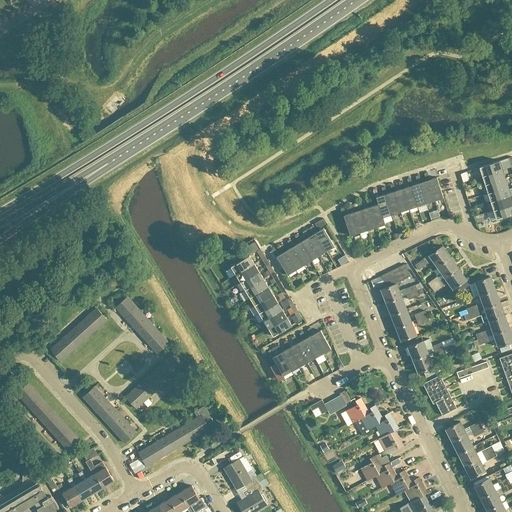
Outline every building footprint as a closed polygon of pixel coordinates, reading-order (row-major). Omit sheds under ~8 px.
[(483,177),(503,171),(500,162),(480,169),(483,177)] [(485,186),(506,180),(503,171),(483,177),(485,186)] [(428,181),(435,201),(443,198),(437,178),(430,180),(428,173),(425,174),(427,181),(428,181)] [(419,184),(426,204),(435,201),(428,181),(427,181),(422,183),(420,176),(416,177),(418,184),(419,184)] [(411,187),(417,207),(426,204),(419,184),(418,184),(413,186),(411,179),(407,180),(410,187),(411,187)] [(488,195),(509,188),(506,180),(485,186),(488,195)] [(402,189),(409,209),(417,207),(411,187),(410,187),(405,188),(403,181),(399,182),(402,190),(402,189)] [(394,192),(400,212),(409,209),(402,189),(402,190),(396,191),(394,184),(391,185),(393,193),(394,192)] [(385,195),(391,215),(400,212),(394,192),(393,193),(388,194),(385,187),(382,189),(384,196),(385,195)] [(491,203),(511,197),(509,188),(488,195),(491,203)] [(379,204),(383,218),(391,215),(385,195),(384,196),(379,197),(377,190),(373,191),(375,198),(376,197),(378,204),(379,204)] [(494,212),(511,205),(511,198),(511,197),(491,203),(494,212)] [(369,207),(376,227),(385,224),(383,218),(379,204),(378,204),(372,206),(369,199),(366,200),(368,207),(369,207)] [(361,209),(368,230),(376,227),(369,207),(368,207),(364,209),(362,202),(358,203),(360,209),(361,209)] [(352,212),(359,233),(368,230),(361,209),(360,209),(354,211),(352,205),(349,206),(351,213),(352,212)] [(511,205),(494,212),(497,220),(511,215),(511,205)] [(352,212),(351,213),(346,214),(344,207),(341,208),(343,216),(344,215),(351,235),(359,233),(352,212)] [(318,230),(325,225),(322,220),(315,224),(318,230)] [(314,235),(326,253),(333,248),(323,230),(317,234),(313,227),(309,229),(313,235),(314,235)] [(326,253),(314,235),(313,235),(313,236),(309,238),(305,232),(302,234),(306,240),(307,239),(318,257),(326,253)] [(307,239),(306,240),(301,243),(297,236),(295,238),(298,244),(299,244),(310,262),(318,257),(307,239)] [(310,262),(299,244),(298,244),(294,247),(289,241),(287,243),(291,249),(302,267),(310,262)] [(279,247),(283,254),(284,253),(295,272),(302,267),(291,249),(286,252),(282,245),(279,247)] [(442,247),(429,256),(415,266),(418,271),(427,264),(427,265),(432,261),(437,268),(450,258),(442,247)] [(284,253),(283,254),(278,257),(275,250),(271,252),(275,258),(287,276),(295,272),(284,253)] [(235,276),(253,265),(248,257),(230,268),(235,276)] [(437,268),(445,279),(458,270),(450,258),(437,268)] [(235,276),(239,284),(258,273),(253,265),(235,276)] [(401,274),(404,280),(410,277),(403,265),(398,268),(401,274)] [(392,271),(398,283),(404,280),(401,274),(398,268),(392,271)] [(445,279),(440,282),(431,289),(434,293),(443,287),(448,283),(453,290),(456,288),(460,293),(469,286),(465,281),(466,281),(458,270),(445,279)] [(386,274),(393,286),(395,284),(398,283),(392,271),(386,274)] [(244,291),(262,280),(258,273),(239,284),(244,291)] [(393,286),(386,274),(380,277),(385,289),(393,286)] [(428,284),(431,289),(440,282),(437,277),(428,284)] [(475,283),(480,297),(495,291),(490,278),(475,283)] [(244,291),(248,299),(267,288),(262,280),(244,291)] [(385,289),(380,291),(386,304),(401,298),(406,295),(404,290),(398,292),(395,284),(393,286),(385,289)] [(406,295),(416,291),(414,286),(404,290),(406,295)] [(253,307),(272,296),(267,288),(248,299),(253,307)] [(416,291),(406,295),(408,301),(419,296),(416,291)] [(480,297),(484,309),(500,304),(495,291),(480,297)] [(253,307),(258,314),(276,303),(272,296),(253,307)] [(115,308),(125,319),(136,309),(126,298),(115,308)] [(391,316),(406,310),(401,298),(386,304),(391,316)] [(262,322),(281,311),(276,303),(258,314),(262,322)] [(489,322),(504,317),(500,304),(484,309),(489,322)] [(468,315),(479,311),(477,305),(466,309),(468,315)] [(83,320),(94,331),(105,320),(95,309),(83,320)] [(125,319),(135,331),(146,321),(136,309),(125,319)] [(396,329),(411,323),(406,310),(391,316),(396,329)] [(262,322),(267,330),(285,319),(281,311),(262,322)] [(416,321),(426,316),(424,311),(413,315),(416,321)] [(479,311),(468,315),(470,320),(480,316),(479,311)] [(426,316),(416,321),(418,326),(429,322),(426,316)] [(489,322),(493,335),(509,330),(504,317),(489,322)] [(285,319),(267,330),(272,338),(290,327),(285,319)] [(72,330),(82,341),(94,331),(83,320),(72,330)] [(135,331),(145,342),(157,332),(146,321),(135,331)] [(411,323),(396,329),(401,342),(416,336),(411,323)] [(311,337),(321,355),(329,351),(319,332),(314,335),(310,329),(307,331),(310,337),(311,337)] [(61,340),(71,352),(82,341),(72,330),(61,340)] [(511,338),(509,330),(493,335),(498,348),(511,343),(511,338)] [(457,331),(449,338),(453,343),(461,336),(457,331)] [(477,340),(488,337),(486,331),(475,335),(477,340)] [(157,332),(145,342),(156,353),(167,343),(157,332)] [(299,335),(303,341),(304,341),(314,359),(321,355),(311,337),(310,337),(306,340),(302,333),(299,335)] [(304,341),(303,341),(298,344),(294,337),(291,339),(294,346),(295,345),(305,364),(314,359),(304,341)] [(488,337),(477,340),(479,346),(489,342),(488,337)] [(71,352),(61,340),(49,351),(60,362),(71,352)] [(287,350),(288,350),(298,368),(305,364),(295,345),(294,346),(290,348),(287,341),(283,343),(287,350)] [(413,361),(428,355),(422,342),(408,348),(413,361)] [(432,353),(443,348),(441,343),(430,347),(432,353)] [(275,348),(279,354),(280,354),(290,373),(298,368),(288,350),(287,350),(282,353),(278,346),(275,348)] [(270,350),(267,352),(271,359),(272,358),(282,377),(290,373),(280,354),(279,354),(275,348),(270,350)] [(433,368),(430,361),(436,358),(445,354),(443,348),(432,353),(428,355),(413,361),(418,374),(423,372),(433,368)] [(511,354),(499,359),(502,366),(511,362),(511,354)] [(168,378),(170,377),(174,382),(178,379),(174,374),(180,368),(169,356),(158,367),(168,378)] [(511,370),(511,362),(502,366),(504,373),(511,370)] [(147,377),(157,389),(168,378),(158,367),(147,377)] [(433,368),(423,372),(425,378),(437,372),(435,367),(433,368)] [(439,376),(422,385),(426,392),(443,383),(439,376)] [(135,387),(146,399),(157,389),(147,377),(135,387)] [(167,391),(180,411),(193,403),(180,383),(167,391)] [(443,383),(426,392),(429,398),(446,389),(443,383)] [(28,384),(16,394),(27,406),(38,395),(28,384)] [(146,399),(135,387),(124,398),(134,409),(146,399)] [(92,409),(103,399),(93,388),(82,398),(92,409)] [(446,389),(429,398),(433,405),(449,396),(446,389)] [(340,397),(344,405),(350,401),(344,392),(339,395),(340,397)] [(38,395),(27,406),(37,417),(49,407),(38,395)] [(449,396),(433,405),(435,403),(438,410),(453,402),(449,396)] [(334,400),(340,410),(346,407),(344,405),(340,397),(334,400)] [(92,409),(102,420),(114,410),(103,399),(92,409)] [(357,406),(345,412),(340,415),(346,426),(354,422),(368,414),(360,399),(355,402),(357,406)] [(329,403),(335,413),(340,410),(334,400),(329,403)] [(327,412),(323,406),(321,401),(309,408),(311,412),(317,409),(321,416),(327,412)] [(453,402),(438,410),(442,416),(456,409),(453,402)] [(144,410),(148,425),(172,418),(167,403),(144,410)] [(335,413),(329,403),(323,406),(327,412),(329,416),(335,413)] [(365,430),(374,426),(385,419),(383,416),(380,417),(374,406),(369,409),(370,412),(368,414),(354,422),(360,433),(365,430)] [(49,407),(37,417),(47,429),(59,418),(49,407)] [(196,419),(177,430),(185,443),(207,429),(206,426),(211,423),(202,407),(192,413),(196,419)] [(102,420),(113,432),(124,422),(114,410),(102,420)] [(380,438),(394,430),(397,428),(389,413),(383,416),(385,419),(374,426),(380,438)] [(59,418),(47,429),(58,440),(69,430),(59,418)] [(124,422),(113,432),(123,443),(134,433),(124,422)] [(468,427),(471,432),(481,427),(478,422),(468,427)] [(445,430),(452,443),(466,435),(460,423),(445,430)] [(471,432),(474,437),(484,432),(481,427),(471,432)] [(69,430),(58,440),(68,452),(80,441),(69,430)] [(164,437),(172,451),(185,443),(177,430),(164,437)] [(384,452),(395,446),(397,449),(402,446),(394,430),(380,438),(377,440),(384,452)] [(458,455),(472,448),(466,435),(452,443),(458,455)] [(152,445),(160,458),(172,451),(164,437),(152,445)] [(160,458),(152,445),(138,454),(145,467),(160,458)] [(481,452),(483,457),(493,451),(491,446),(481,452)] [(93,448),(82,455),(87,461),(85,462),(85,463),(93,475),(94,474),(103,488),(114,482),(105,468),(102,462),(94,467),(89,460),(97,455),(93,448)] [(458,455),(464,467),(479,460),(472,448),(458,455)] [(483,457),(486,462),(496,457),(493,451),(483,457)] [(239,460),(224,469),(236,489),(244,485),(247,490),(258,483),(255,478),(251,480),(247,473),(251,471),(243,457),(239,460)] [(374,477),(382,472),(374,457),(369,460),(371,463),(360,470),(366,481),(374,477)] [(479,460),(464,467),(470,479),(485,472),(479,460)] [(341,461),(332,466),(336,473),(345,468),(341,461)] [(385,471),(382,472),(374,477),(381,489),(390,484),(401,478),(399,474),(396,476),(391,468),(389,464),(383,467),(385,471)] [(0,511),(34,511),(39,510),(40,511),(55,511),(59,509),(33,465),(23,471),(22,487),(5,497),(0,495),(0,511)] [(7,474),(11,471),(7,466),(3,469),(7,474)] [(415,485),(413,481),(410,483),(404,471),(399,474),(401,478),(390,484),(396,495),(404,491),(415,485)] [(82,472),(77,474),(82,482),(84,481),(92,495),(103,488),(94,474),(93,475),(86,479),(82,472)] [(49,474),(44,477),(56,498),(61,495),(62,494),(71,508),(81,501),(73,487),(72,488),(65,492),(60,485),(56,487),(49,474)] [(71,478),(67,481),(72,488),(73,487),(81,501),(92,495),(84,481),(82,482),(76,486),(71,478)] [(418,478),(414,481),(413,481),(415,485),(404,491),(410,502),(423,495),(427,493),(418,478)] [(497,484),(500,488),(510,483),(507,478),(497,484)] [(474,487),(481,499),(495,492),(489,479),(474,487)] [(258,483),(261,488),(262,489),(267,485),(264,480),(258,483)] [(250,495),(243,500),(237,503),(242,511),(256,511),(267,506),(258,491),(261,488),(258,483),(247,490),(250,495)] [(500,488),(502,493),(511,488),(511,487),(510,483),(500,488)] [(190,506),(193,511),(196,511),(205,507),(200,499),(199,500),(191,487),(180,493),(188,507),(190,506)] [(237,491),(242,498),(246,495),(242,488),(237,491)] [(481,499),(487,511),(501,504),(495,492),(481,499)] [(180,493),(169,499),(176,511),(179,511),(186,508),(187,511),(193,511),(190,506),(188,507),(180,493)] [(432,510),(423,495),(410,502),(401,508),(403,511),(422,511),(425,511),(430,511),(432,511),(432,510)] [(162,511),(176,511),(169,499),(159,506),(162,511)] [(355,504),(358,509),(367,504),(364,499),(355,504)] [(441,500),(432,504),(435,509),(443,505),(441,500)]
